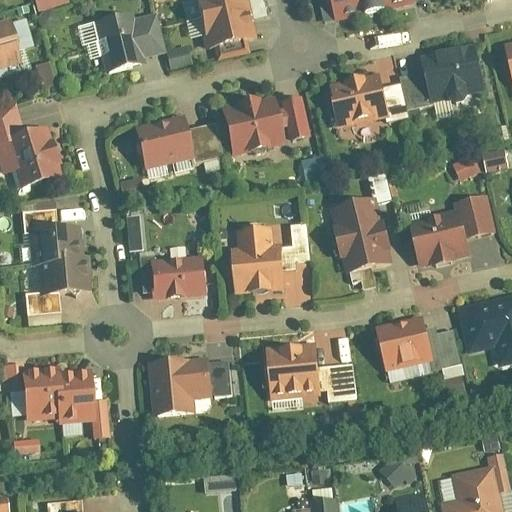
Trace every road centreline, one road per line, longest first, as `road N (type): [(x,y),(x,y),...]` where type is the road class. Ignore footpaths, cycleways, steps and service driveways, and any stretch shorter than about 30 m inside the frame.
road 1 (residential): [(118,341),(88,141),(113,110),(300,59)]
road 2 (residential): [(511,280),(359,322),(118,341)]
road 3 (residential): [(300,59),(511,18)]
road 4 (residential): [(134,511),(118,341)]
road 5 (residential): [(118,341),(22,355),(0,343)]
